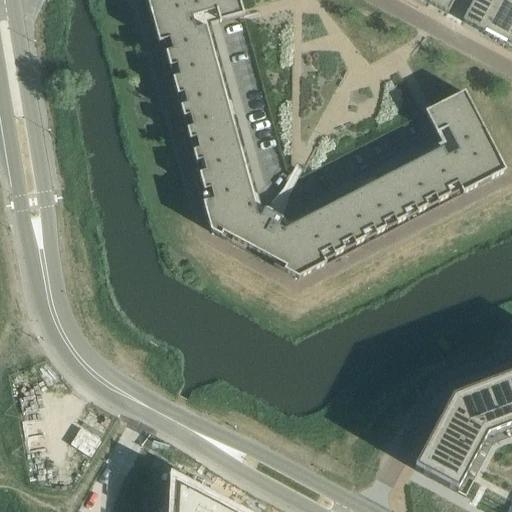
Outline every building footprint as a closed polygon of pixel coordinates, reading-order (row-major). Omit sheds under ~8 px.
[(239,0),(146,0),(211,234),(298,281),(506,174),(465,94),(425,115),(437,137),(447,132),(459,154),(447,160),(442,151),(284,233),(278,229),(283,222),(265,212),(260,220),(257,218),(205,29),(196,32),(193,20),(216,13),(220,25),(244,18),(239,0)] [(455,0),(430,0),(428,4),(448,15),(455,0)] [(474,0),(462,23),(484,34),(502,0),(474,0)] [(511,0),(502,0),(484,34),(506,46),(511,33),(511,0)] [(511,378),(452,401),(415,471),(465,498),(470,489),(511,511),(511,378)] [(225,511),(177,486),(175,511),(225,511)]
